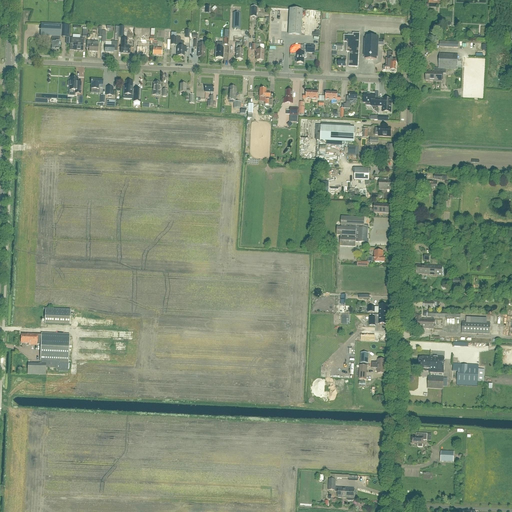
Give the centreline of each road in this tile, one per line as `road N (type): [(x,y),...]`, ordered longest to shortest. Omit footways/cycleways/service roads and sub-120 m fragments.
road 1 (unclassified): [(392,511),(410,82)]
road 2 (unclassified): [(410,82),(8,61)]
road 3 (secondary): [(0,257),(8,61)]
